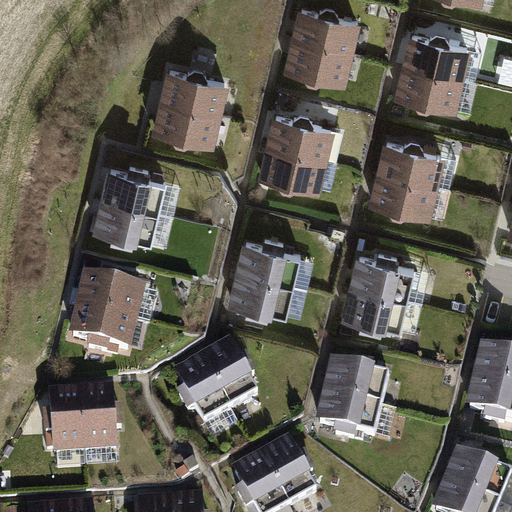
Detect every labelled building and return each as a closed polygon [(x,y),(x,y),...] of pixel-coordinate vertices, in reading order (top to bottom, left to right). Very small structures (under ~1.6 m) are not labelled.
[(353,54),(361,23),(341,18),(341,16),(338,11),(326,8),(322,11),(321,13),(305,9),(297,40),(353,54)] [(464,81),(472,50),(452,45),(452,43),(449,38),(437,35),(433,38),(432,40),(415,36),(408,67),(464,81)] [(326,79),(346,84),(353,54),(297,40),(290,71),(306,75),(306,77),(308,82),(320,85),(325,82),(326,79)] [(437,106),(457,111),(464,81),(408,67),(400,98),(417,102),(416,104),(419,109),(431,112),(436,109),(437,106)] [(221,115),(229,85),(209,80),(209,77),(206,72),(195,69),(190,73),(189,75),(173,71),(165,102),(221,115)] [(353,96),(345,94),(343,101),(352,103),(353,96)] [(194,141),(214,146),(222,116),(165,102),(158,133),(174,137),(174,139),(177,144),(188,147),(193,144),(194,141)] [(327,161),(335,130),(315,125),(316,123),(312,118),(301,115),(296,118),(295,120),(279,116),(271,147),(327,161)] [(438,187),(446,157),(426,152),(426,149),(423,144),(412,141),(407,144),(406,147),(390,143),(382,173),(438,187)] [(300,187),(320,191),(327,161),(271,147),(264,178),(280,182),(280,184),(282,189),(294,192),(299,189),(300,187)] [(159,214),(166,185),(164,184),(166,175),(155,172),(153,181),(151,181),(153,172),(131,167),(129,175),(110,171),(104,201),(159,214)] [(411,213),(431,218),(438,187),(382,174),(375,205),(391,209),(391,211),(393,216),(405,219),(410,216),(411,213)] [(137,240),(153,244),(160,214),(104,201),(97,231),(116,235),(114,244),(134,249),(137,240)] [(348,231),(336,228),(333,238),(345,241),(348,231)] [(295,287),(302,257),(286,254),(288,245),(267,240),(265,248),(246,244),(239,274),(295,287)] [(409,301),(415,272),(399,268),(401,259),(380,254),(378,263),(359,258),(352,288),(409,301)] [(272,313),(288,317),(295,287),(239,274),(232,304),(251,308),(249,317),(270,322),(272,313)] [(137,322),(144,292),(136,290),(138,282),(109,275),(107,283),(88,279),(80,309),(137,322)] [(385,327),(402,331),(409,301),(352,288),(345,318),(364,323),(362,331),(383,336),(385,327)] [(122,350),(130,352),(137,322),(80,309),(73,339),(92,343),(90,352),(120,359),(122,350)] [(232,412),(259,397),(251,383),(259,378),(249,360),(241,364),(232,347),(205,361),(232,412)] [(511,389),(511,348),(506,347),(504,356),(485,351),(478,381),(511,389)] [(194,421),(198,430),(232,412),(205,361),(178,376),(187,393),(179,397),(189,416),(198,412),(201,418),(194,421)] [(383,409),(390,379),(374,375),(376,366),(355,361),(353,370),(334,366),(327,396),(383,409)] [(510,420),(511,420),(511,389),(478,381),(470,411),(490,415),(487,424),(508,429),(510,420)] [(87,453),(118,451),(117,434),(126,434),(124,412),(116,413),(114,393),(84,396),(87,453)] [(56,438),(57,455),(87,453),(83,396),(53,398),(54,417),(45,418),(47,439),(56,438)] [(360,434),(376,438),(383,409),(327,396),(320,425),(339,430),(337,439),(358,443),(360,434)] [(290,509),(317,495),(309,480),(317,476),(307,457),(299,461),(290,444),(263,458),(290,509)] [(501,507),(511,482),(511,478),(498,472),(502,464),(482,456),(479,464),(461,456),(449,484),(501,507)] [(284,511),(290,509),(263,458),(236,473),(245,490),(237,494),(246,511),(284,511)] [(186,470),(178,474),(183,483),(191,479),(186,470)] [(499,511),(501,507),(448,484),(436,511),(499,511)] [(173,511),(204,511),(204,503),(173,504),(173,511)]
